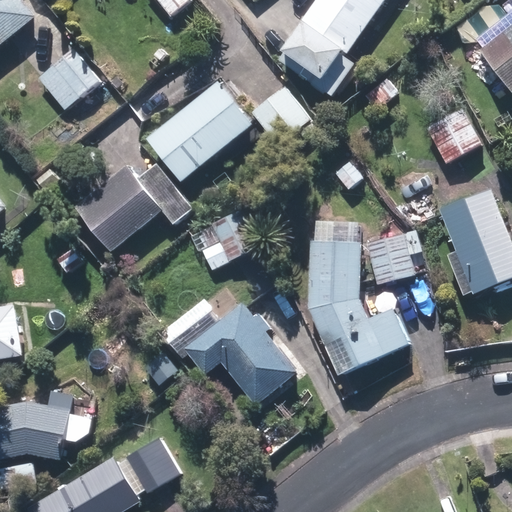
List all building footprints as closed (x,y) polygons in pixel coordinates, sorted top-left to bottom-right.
[(0,0),(0,51),(41,19),(25,0),(0,0)] [(195,2),(193,0),(159,0),(174,18),(178,14),(191,31),(206,18),(193,3),(195,2)] [(351,56),(354,52),(356,54),(393,0),(326,0),(291,51),(293,53),(288,60),(340,96),(362,63),(351,56)] [(481,51),(511,91),(511,10),(476,39),(483,49),(481,51)] [(43,80),(68,112),(105,82),(79,50),(43,80)] [(370,97),(381,112),(403,94),(391,80),(370,97)] [(151,140),(186,183),(256,126),(221,83),(151,140)] [(255,113),(281,147),(303,131),(307,136),(319,127),(314,121),(315,120),(290,87),(255,113)] [(83,136),(103,119),(103,117),(107,114),(101,105),(102,105),(96,97),(79,111),(69,119),(77,128),(83,136)] [(429,130),(449,165),(485,145),(465,109),(429,130)] [(360,152),(335,126),(317,144),(342,170),(360,152)] [(81,208),(116,254),(169,213),(179,227),(197,213),(161,166),(142,181),(133,168),(81,208)] [(216,169),(197,180),(207,198),(226,188),(216,169)] [(408,203),(419,223),(447,208),(437,188),(408,203)] [(0,219),(14,208),(0,191),(0,219)] [(477,292),(479,296),(511,283),(511,231),(496,192),(446,211),(462,254),(454,257),(469,295),(477,292)] [(215,224),(233,262),(263,248),(245,210),(215,224)] [(315,312),(345,377),(416,345),(400,310),(376,320),(367,300),(369,245),(365,244),(366,225),(324,223),(323,242),(318,242),(315,312)] [(371,246),(382,286),(420,276),(414,256),(425,253),(419,233),(371,246)] [(62,259),(73,272),(86,261),(76,249),(62,259)] [(227,362),(262,406),(304,372),(271,332),(276,328),(266,315),(260,319),(247,303),(190,350),(210,375),(227,362)] [(0,359),(27,355),(19,305),(0,308),(0,359)] [(149,364),(165,383),(181,369),(165,350),(149,364)] [(0,407),(0,459),(30,453),(65,460),(69,439),(81,441),(93,433),(96,418),(74,414),(78,395),(56,390),(53,405),(31,400),(0,407)] [(34,511),(128,511),(147,501),(143,495),(151,491),(153,494),(186,475),(164,438),(131,457),(133,460),(125,465),(121,458),(34,511)] [(41,462),(4,469),(7,486),(45,479),(41,462)]
